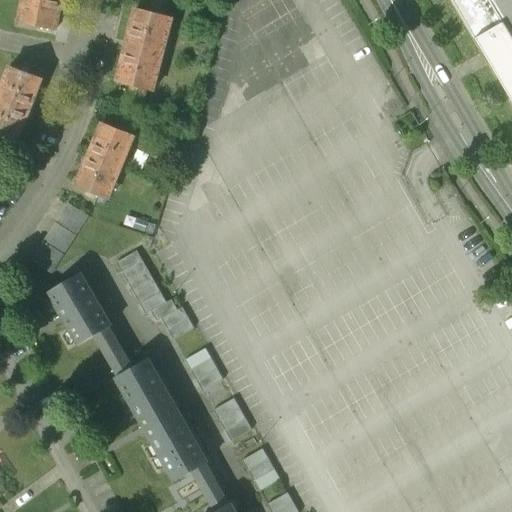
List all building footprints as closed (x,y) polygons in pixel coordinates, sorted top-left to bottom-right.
[(61,0),(22,0),(18,22),(55,30),(61,0)] [(167,0),(151,0),(150,7),(166,11),(167,0)] [(511,0),(451,0),(511,102),(511,0)] [(171,19),(134,9),(116,81),(152,91),(171,19)] [(41,79),(9,67),(0,89),(0,99),(28,111),(41,79)] [(144,95),(129,91),(123,108),(138,113),(144,95)] [(28,111),(0,99),(0,135),(16,142),(28,111)] [(138,113),(123,108),(117,124),(132,130),(138,113)] [(101,124),(88,155),(120,168),(133,137),(101,124)] [(120,168),(88,155),(75,186),(107,199),(120,168)] [(87,216),(68,204),(62,214),(81,226),(87,216)] [(81,226),(62,214),(56,223),(75,235),(81,226)] [(75,235),(56,223),(50,233),(69,245),(75,235)] [(121,239),(96,230),(90,245),(115,254),(121,239)] [(69,245),(50,233),(43,242),(63,254),(69,245)] [(63,254),(43,242),(37,251),(57,264),(63,254)] [(57,264),(37,251),(31,261),(51,273),(57,264)] [(136,251),(115,263),(121,274),(142,262),(136,251)] [(142,262),(121,274),(127,284),(148,272),(142,262)] [(148,272),(127,284),(133,294),(154,282),(148,272)] [(80,275),(48,293),(78,345),(93,336),(107,328),(109,326),(80,275)] [(154,282),(133,294),(139,305),(160,293),(154,282)] [(160,293),(139,305),(145,315),(150,312),(165,303),(160,293)] [(165,303),(150,312),(156,322),(161,320),(177,310),(171,300),(165,303)] [(177,310),(161,320),(166,330),(187,318),(181,308),(177,310)] [(187,318),(166,330),(172,340),(193,328),(187,318)] [(107,328),(93,336),(103,353),(118,345),(107,328)] [(205,349),(184,361),(190,371),(211,359),(205,349)] [(122,352),(107,360),(117,377),(132,369),(122,352)] [(211,359),(190,371),(196,381),(216,369),(211,359)] [(117,377),(116,378),(131,404),(162,387),(147,360),(132,369),(117,377)] [(216,369),(196,381),(202,392),(222,380),(217,370),(216,369)] [(162,387),(131,404),(159,455),(191,437),(162,387)] [(233,399),(212,411),(218,421),(239,409),(233,399)] [(239,409),(218,421),(224,431),(224,432),(245,420),(239,409)] [(245,420),(224,432),(230,442),(251,430),(245,420)] [(191,437),(159,455),(174,481),(191,471),(205,464),(206,463),(191,437)] [(262,449),(241,461),(247,471),(268,459),(262,449)] [(268,459),(247,471),(253,482),(274,470),(268,459)] [(205,464),(191,471),(201,489),(215,481),(205,464)] [(274,470),(253,482),(259,492),(280,480),(274,470)] [(218,488),(205,496),(214,511),(216,511),(229,505),(218,488)] [(287,493),(266,505),(270,511),(277,511),(293,503),(287,493)] [(297,511),(293,503),(277,511),(297,511)]
